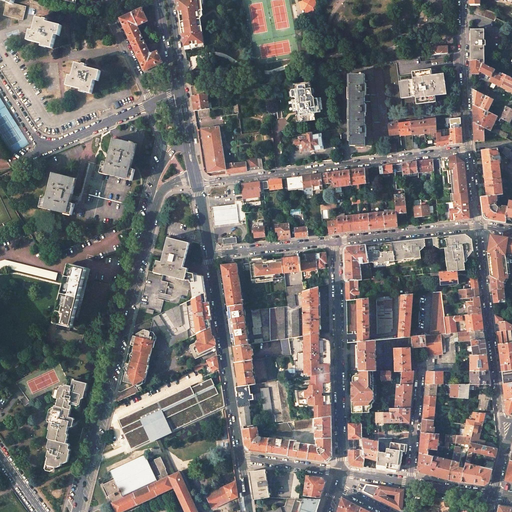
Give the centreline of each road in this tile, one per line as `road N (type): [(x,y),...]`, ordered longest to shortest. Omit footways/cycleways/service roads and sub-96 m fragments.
road 1 (tertiary): [(149,216),(75,511)]
road 2 (residential): [(469,149),(196,184)]
road 3 (residential): [(340,472),(336,241)]
road 4 (tertiary): [(208,254),(240,457)]
road 5 (tertiary): [(478,225),(501,418)]
road 6 (residential): [(336,241),(478,225)]
road 7 (residential): [(208,254),(336,241)]
